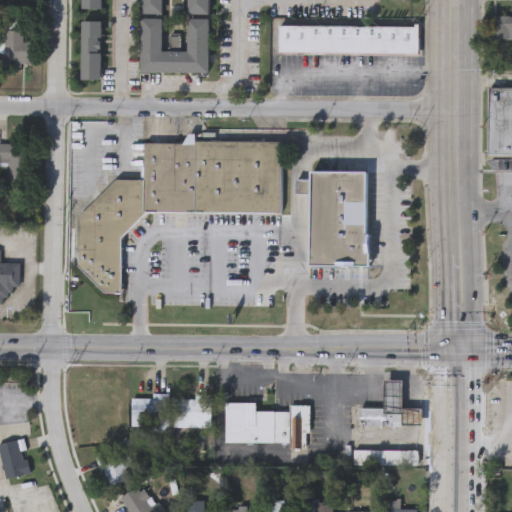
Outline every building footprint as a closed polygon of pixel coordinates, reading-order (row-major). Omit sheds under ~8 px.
[(102,0),(102,9),(82,9),(82,0),(102,0)] [(162,0),(162,14),(140,14),(140,0),(162,0)] [(209,0),(209,14),(187,14),(187,0),(209,0)] [(490,17),(511,17),(511,39),(490,39),(490,17)] [(207,73),(139,72),(140,19),(161,19),(161,52),(187,52),(187,19),(208,19),(207,73)] [(101,80),(81,80),(81,22),(101,22),(101,80)] [(277,25),(418,26),(418,54),(277,53),(277,25)] [(30,41),(30,65),(2,65),(2,29),(24,30),(24,41),(30,41)] [(511,155),(488,155),(489,87),(511,87),(511,155)] [(183,142),(189,134),(194,134),(194,140),(277,140),(277,212),(145,212),(145,179),(145,142),(183,142)] [(7,181),(7,163),(0,163),(0,144),(25,144),(25,181),(7,181)] [(309,178),(309,171),(368,171),(369,264),(309,265),(309,194),(297,194),(297,178),(309,178)] [(145,212),(121,237),(121,293),(103,293),(75,264),(75,217),(116,179),(145,179),(145,212)] [(19,287),(6,287),(7,301),(0,301),(0,263),(19,262),(19,287)] [(401,409),(422,410),(422,426),(360,425),(360,408),(383,409),(383,380),(401,380),(401,409)] [(168,392),(168,425),(130,425),(130,396),(151,396),(151,392),(168,392)] [(210,394),(210,425),(173,425),(173,394),(210,394)] [(289,443),(224,442),(224,402),(254,403),(254,411),(290,411),(289,443)] [(290,411),(290,406),(309,406),(309,432),(305,432),(305,448),(289,447),(289,443),(290,411)] [(0,462),(0,442),(21,438),(28,472),(3,477),(0,462)] [(124,479),(102,486),(92,456),(115,449),(124,479)] [(418,466),(354,466),(354,451),(418,450),(418,466)] [(142,484),(158,511),(125,511),(117,498),(142,484)] [(203,500),(203,509),(217,509),(217,511),(186,511),(186,500),(203,500)] [(264,511),(271,511),(271,501),(296,501),(296,511),(264,511)] [(332,511),(312,511),(312,502),(332,502),(332,511)]
